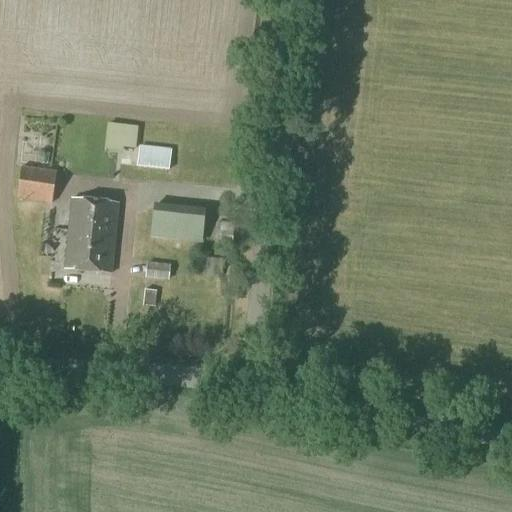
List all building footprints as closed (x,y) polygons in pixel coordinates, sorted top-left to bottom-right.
[(135,150),(138,127),(106,123),(103,154),(120,156),(120,160),(130,161),(131,152),(123,151),(123,149),(135,150)] [(175,173),(176,151),(146,150),(144,171),(175,173)] [(50,204),(55,172),(20,167),(15,200),(50,204)] [(109,275),(117,205),(70,200),(63,270),(109,275)] [(199,245),(203,213),(153,208),(150,240),(199,245)] [(169,267),(147,265),(145,279),(167,281),(169,267)] [(156,293),(144,292),(142,307),(154,308),(156,293)]
